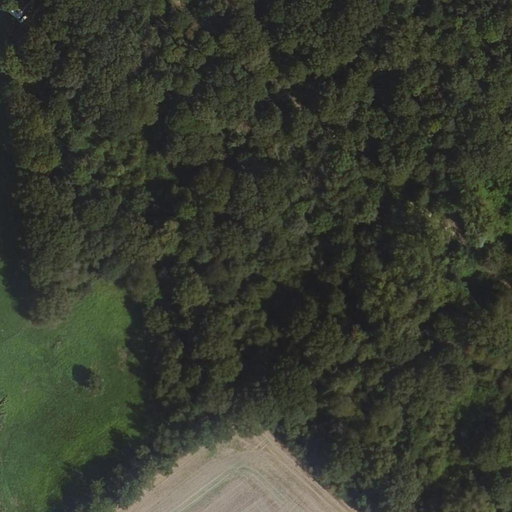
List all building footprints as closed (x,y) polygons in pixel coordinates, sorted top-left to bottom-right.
[(32,0),(25,0),(25,1),(17,9),(15,6),(11,12),(21,22),(26,17),(30,20),(41,8),(32,0)] [(17,9),(25,1),(23,0),(18,0),(14,5),(15,6),(17,9)] [(497,192),(483,178),(472,189),(487,203),(497,192)] [(407,361),(401,355),(388,367),(394,373),(407,361)] [(511,470),(511,458),(508,456),(496,475),(500,477),(503,473),(508,477),(511,470)]
